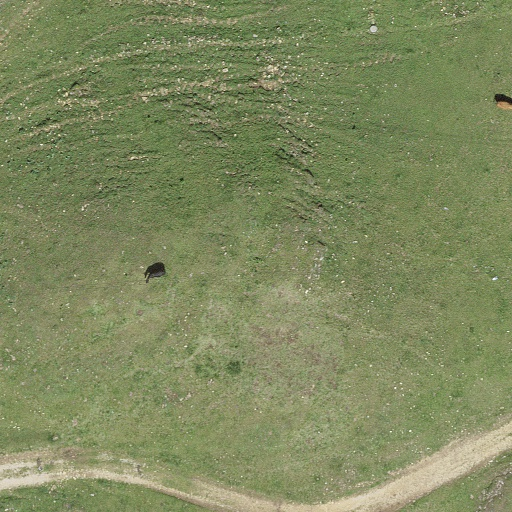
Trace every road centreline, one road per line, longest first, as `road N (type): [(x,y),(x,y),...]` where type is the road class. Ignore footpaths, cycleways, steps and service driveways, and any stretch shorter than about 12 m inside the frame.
road 1 (track): [(0,475),(133,471),(269,511)]
road 2 (track): [(350,511),(511,433)]
